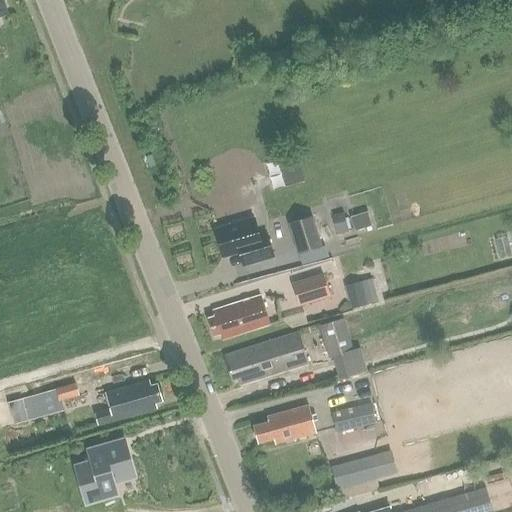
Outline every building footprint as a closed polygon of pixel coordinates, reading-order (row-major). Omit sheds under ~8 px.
[(292,185),(310,179),(301,152),(283,158),(292,185)] [(366,212),(349,218),(354,232),(371,227),(366,212)] [(344,213),(333,216),(336,232),(348,229),(344,213)] [(312,217),(288,224),(298,255),(322,248),(312,217)] [(217,230),(224,257),(248,251),(252,264),(275,258),(268,235),(261,237),(256,219),(217,230)] [(323,275),(292,285),(300,309),(331,299),(323,275)] [(362,282),(345,286),(351,310),(368,305),(364,288),(362,282)] [(374,286),(364,288),(368,305),(378,303),(374,286)] [(222,340),(270,323),(260,295),(213,311),(214,316),(209,318),(215,336),(220,335),(222,340)] [(344,321),(320,328),(329,360),(354,353),(344,321)] [(241,383),(307,363),(297,333),(224,356),(232,380),(240,378),(241,383)] [(102,413),(97,414),(100,425),(114,421),(114,422),(158,410),(156,405),(163,403),(158,385),(151,387),(150,382),(106,394),(111,410),(102,413)] [(76,385),(36,397),(42,419),(63,413),(60,403),(80,398),(76,385)] [(332,414),(337,435),(376,424),(371,404),(332,414)] [(256,430),(254,433),(255,438),(258,439),(259,443),(272,439),(280,437),(281,442),(284,441),(287,443),(292,442),(293,439),(316,433),(309,406),(267,417),(268,421),(255,424),(256,430)] [(89,461),(72,466),(81,495),(94,491),(97,502),(117,496),(114,485),(135,479),(128,454),(122,456),(118,441),(86,451),(89,461)] [(372,457),(332,468),(341,501),(381,490),(372,457)] [(28,481),(16,482),(17,493),(32,491),(33,500),(58,497),(55,462),(27,465),(28,481)] [(494,511),(485,486),(455,495),(431,503),(402,511),(391,511),(390,507),(373,511),(357,511),(355,511),(494,511)]
